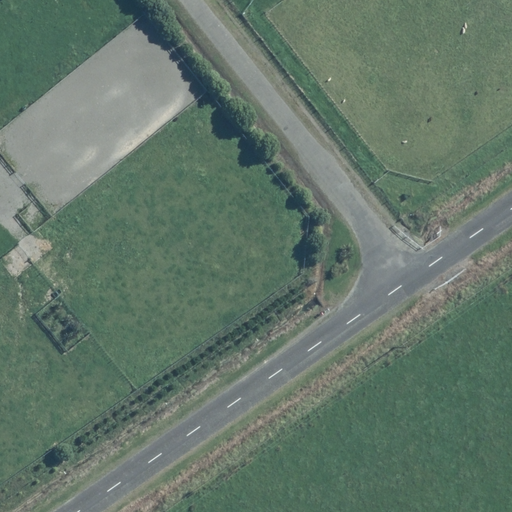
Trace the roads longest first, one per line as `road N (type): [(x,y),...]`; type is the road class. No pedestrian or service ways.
road 1 (unclassified): [(511,210),(83,511)]
road 2 (unknown): [(407,284),(181,0)]
